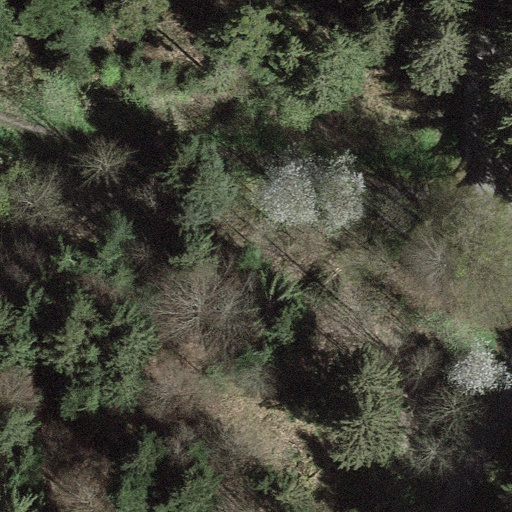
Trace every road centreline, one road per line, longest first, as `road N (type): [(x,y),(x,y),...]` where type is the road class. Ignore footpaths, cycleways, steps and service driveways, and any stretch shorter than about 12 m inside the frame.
road 1 (track): [(511,48),(469,209)]
road 2 (track): [(511,383),(446,511)]
